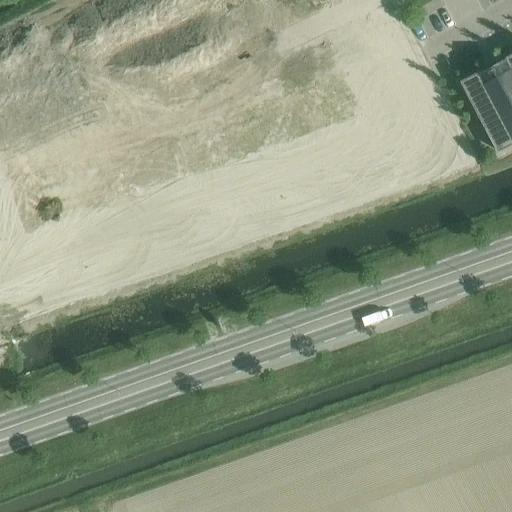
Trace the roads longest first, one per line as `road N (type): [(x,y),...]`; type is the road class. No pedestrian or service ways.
road 1 (residential): [(0,291),(411,142),(343,11)]
road 2 (secondary): [(0,448),(511,269)]
road 3 (secondary): [(511,243),(0,420)]
